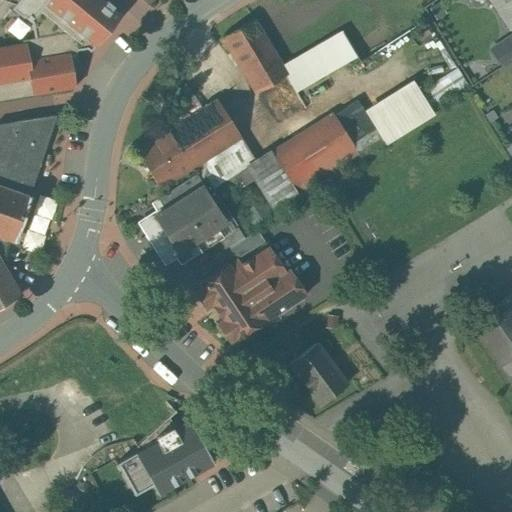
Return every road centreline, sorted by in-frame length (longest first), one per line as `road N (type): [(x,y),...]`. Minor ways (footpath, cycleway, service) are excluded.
road 1 (residential): [(383,511),(182,368),(108,283),(75,264)]
road 2 (secondary): [(75,264),(112,98),(162,37)]
